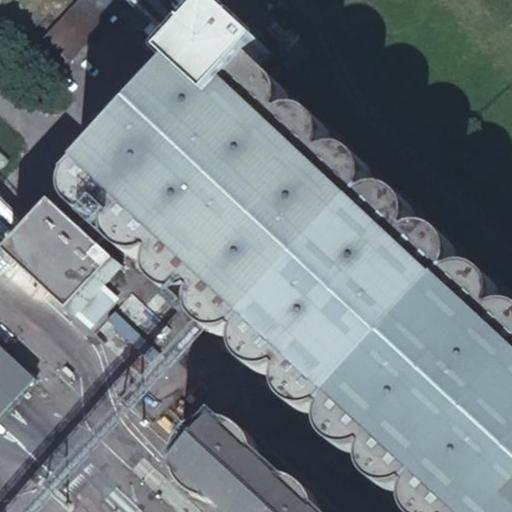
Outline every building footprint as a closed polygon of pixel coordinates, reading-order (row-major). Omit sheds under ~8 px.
[(69,57),(123,0),(74,0),(44,32),(69,57)] [(266,379),(270,379),(414,229),(413,225),(411,218),(407,210),(402,206),(397,202),(389,199),(383,199),(377,199),(371,199),(372,194),(371,189),(370,185),(368,179),(365,173),(360,167),(355,164),(349,161),(341,159),(334,159),(327,161),(328,156),(327,151),(327,146),(326,140),(324,136),(321,131),(315,126),(312,123),(304,120),(299,119),(291,118),(283,120),(285,115),(285,112),(283,105),(280,97),(276,90),(271,84),(266,79),(255,71),(268,55),(221,12),(170,68),(174,73),(74,183),(72,187),(71,192),(70,199),(71,206),(74,213),(78,217),(82,222),(86,225),(91,227),(95,228),(101,229),(108,230),(109,234),(109,237),(113,244),(116,249),(119,253),(125,256),(130,259),(136,260),(141,262),(147,262),(152,260),(152,265),(153,272),(153,279),(155,284),(158,289),(161,294),(166,299),(172,301),(176,303),(181,305),(186,305),(193,305),(194,310),(194,316),(197,320),(199,324),(201,328),(203,331),(210,335),(214,337),(217,338),(222,340),(227,341),(233,341),(234,345),(235,351),(236,357),(239,362),(243,368),(248,372),(253,376),(258,379),(266,379)] [(52,208),(25,237),(90,297),(117,268),(52,208)] [(270,379),(273,380),(280,378),(282,380),(281,383),(281,389),(283,394),(285,401),(287,405),(291,411),(295,413),(298,417),(303,419),(306,420),(311,421),(322,421),(322,428),(323,434),(326,440),(330,447),(335,452),(342,456),(348,458),(353,459),(359,459),(364,458),(364,464),(365,466),(507,315),(503,315),(497,315),(496,308),(495,301),(493,294),(489,290),(484,284),(477,281),(469,278),(462,276),(454,278),(456,268),(454,261),(451,254),(448,249),(443,245),(437,241),(430,237),(422,236),(415,236),(414,229),(270,379)] [(25,237),(7,259),(71,319),(90,297),(25,237)] [(365,466),(365,468),(366,475),(368,480),(369,484),(374,488),(378,492),(384,495),(393,497),(399,497),(406,496),(408,500),(407,504),(407,511),(511,511),(511,316),(509,315),(507,315),(365,466)] [(0,357),(0,426),(34,389),(0,357)] [(167,467),(172,471),(218,420),(214,417),(167,467)] [(172,471),(216,511),(317,511),(218,420),(172,471)]
